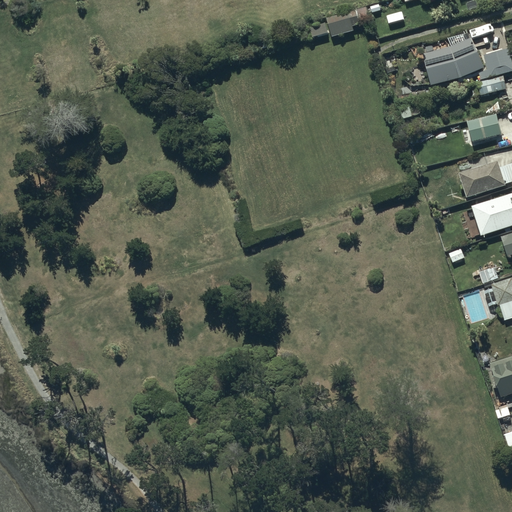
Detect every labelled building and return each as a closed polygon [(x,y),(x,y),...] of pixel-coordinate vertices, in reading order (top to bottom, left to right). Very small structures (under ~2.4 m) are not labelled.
[(368,6),(328,18),(329,23),(311,28),(314,37),(331,32),(333,38),(355,31),(353,26),(361,24),(360,21),(371,18),(368,6)] [(405,20),(384,27),(387,35),(408,28),(405,20)] [(423,55),(431,87),(461,79),(485,68),(472,39),(451,48),(423,55)] [(472,83),(475,96),(482,94),(483,95),(508,88),(504,75),(511,72),(511,58),(509,49),(484,57),(488,71),(479,73),(481,81),(472,83)] [(389,58),(382,60),(389,87),(396,85),(389,58)] [(497,116),(468,124),(472,145),(502,137),(497,116)] [(461,174),(468,197),(508,186),(507,184),(511,182),(511,164),(501,167),(500,163),(461,174)] [(511,194),(472,207),(481,236),(511,226),(511,194)] [(511,233),(501,237),(507,257),(511,255),(511,233)] [(461,248),(449,254),(453,263),(466,258),(461,248)] [(479,272),(483,284),(500,279),(496,267),(479,272)] [(511,279),(492,287),(492,289),(484,292),(489,308),(497,305),(498,307),(500,306),(505,321),(511,319),(511,279)] [(511,395),(511,364),(505,367),(507,371),(505,372),(503,367),(494,370),(495,373),(493,374),(501,399),(511,395)]
